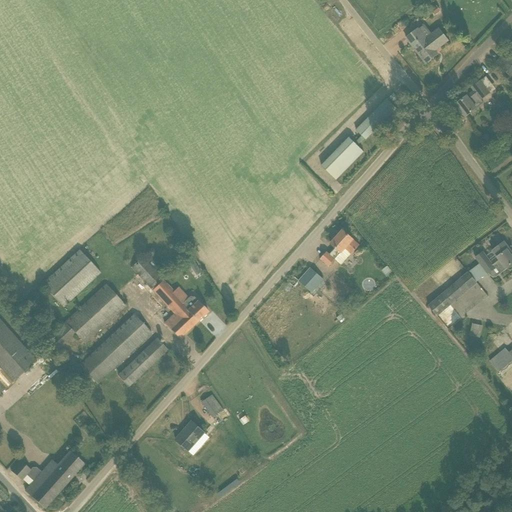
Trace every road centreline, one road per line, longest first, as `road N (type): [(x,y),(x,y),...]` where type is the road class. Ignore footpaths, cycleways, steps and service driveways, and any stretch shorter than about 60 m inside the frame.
road 1 (unclassified): [(70,511),(427,106)]
road 2 (unclassified): [(511,213),(427,106)]
road 3 (unclassified): [(427,106),(343,0)]
road 4 (unclassified): [(427,106),(511,19)]
